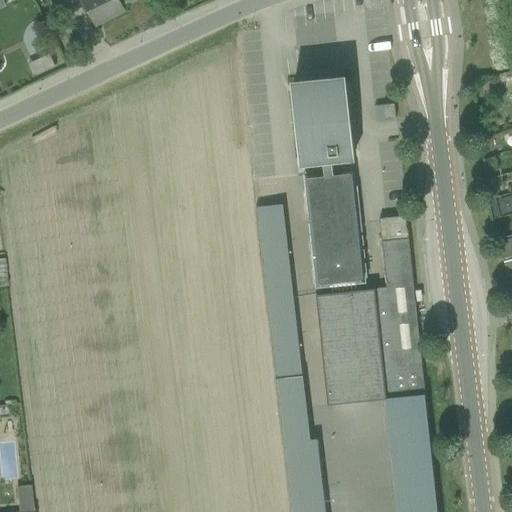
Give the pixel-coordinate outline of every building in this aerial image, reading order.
[(122,6),(134,0),(83,0),(97,25),(125,11),(122,6)] [(355,152),(347,85),(293,92),(300,158),(323,156),(333,155),(355,152)] [(396,119),(395,104),(383,105),(385,120),(396,119)] [(304,174),(316,289),(366,283),(355,168),(334,171),(333,155),(323,156),(325,172),(304,174)] [(282,205),(256,208),(258,224),(284,221),(282,205)] [(406,216),(381,218),(388,287),(415,284),(408,216),(406,216)] [(284,221),(258,224),(260,239),(286,236),(284,221)] [(286,236),(260,239),(262,255),(288,252),(286,236)] [(288,252),(262,255),(264,271),(289,268),(288,252)] [(289,268),(264,271),(265,286),(291,283),(289,268)] [(291,283),(265,286),(267,302),(293,299),(291,283)] [(388,287),(373,289),(377,319),(380,351),(385,399),(400,397),(426,394),(417,302),(416,293),(415,284),(388,287)] [(373,289),(318,295),(321,325),(377,319),(373,289)] [(293,299),(267,302),(269,318),(295,315),(293,299)] [(295,315),(269,318),(271,333),(297,330),(295,315)] [(377,319),(321,325),(324,357),(380,351),(377,319)] [(297,330),(271,333),(273,349),(299,346),(297,330)] [(299,346),(273,349),(275,365),(300,362),(299,346)] [(380,351),(324,357),(329,405),(383,399),(385,399),(380,351)] [(300,362),(275,365),(276,380),(302,378),(300,362)] [(302,378),(276,380),(278,396),(304,393),(302,378)] [(304,393),(278,396),(280,412),(306,409),(304,393)] [(400,397),(385,399),(389,437),(404,435),(431,432),(426,394),(400,397)] [(306,409),(280,412),(282,428),(308,425),(306,409)] [(308,425),(282,428),(284,443),(310,440),(308,425)] [(404,435),(389,437),(392,461),(433,457),(431,432),(404,435)] [(310,440),(284,443),(286,459),(319,455),(318,439),(310,440)] [(319,455),(286,459),(287,475),(321,471),(319,455)] [(433,457),(392,461),(394,484),(435,479),(433,457)] [(321,471),(287,475),(289,490),(323,486),(321,471)] [(435,479),(394,484),(397,508),(438,504),(435,479)] [(33,510),(31,485),(16,487),(18,511),(33,510)] [(323,486),(289,490),(291,506),(325,502),(323,486)] [(326,511),(325,502),(291,506),(291,511),(326,511)]
